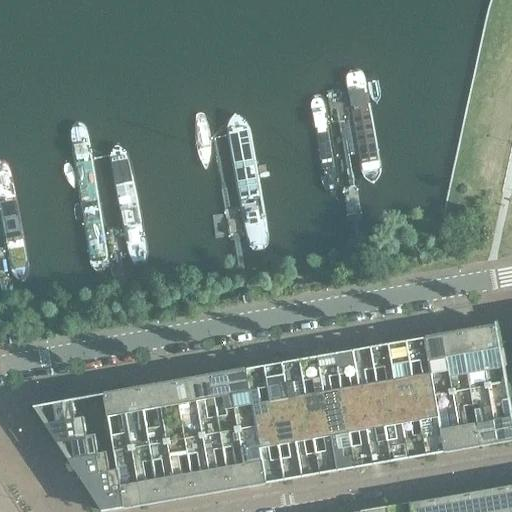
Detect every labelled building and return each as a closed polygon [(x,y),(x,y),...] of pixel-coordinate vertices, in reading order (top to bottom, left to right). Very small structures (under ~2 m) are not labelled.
[(347,85),(348,86),(359,163),(360,165),(361,167),(362,169),(364,171),(365,173),(367,174),(369,175),(371,176),(373,175),(374,174),(375,172),(376,170),(377,169),(378,167),(378,165),(378,163),(365,85),(365,83),(364,81),(363,80),(362,79),(361,78),(360,77),(358,76),(357,76),(355,76),(354,76),(352,77),(351,78),(350,79),(349,80),(348,82),(348,83),(347,85)] [(312,113),(313,115),(324,191),(325,194),(326,196),(327,198),(329,199),(330,201),(332,203),(334,204),(336,205),(338,204),(339,202),(340,201),(341,199),(342,197),(343,195),(343,193),(343,191),(330,113),(330,111),(329,110),(328,108),(327,107),(326,106),(325,105),(323,105),(322,104),(320,104),(319,105),(317,105),(316,106),(315,107),(314,109),(313,110),(313,112),(312,113)] [(71,125),(71,142),(91,261),(92,263),(93,265),(95,267),(96,269),(98,271),(100,272),(102,274),(105,275),(106,273),(108,271),(109,268),(110,266),(111,263),(111,261),(111,258),(91,139),(87,123),(86,122),(85,121),(83,120),(82,119),(80,119),(79,119),(77,119),(76,119),(74,120),(73,121),(72,122),(71,123),(71,125)] [(229,135),(248,230),(248,232),(249,234),(250,236),(251,238),(253,240),(254,241),(256,243),(257,244),(258,244),(260,244),(261,244),(262,244),(263,244),(264,243),(265,242),(266,241),(267,240),(268,238),(269,236),(269,234),(270,232),(270,230),(270,228),(269,226),(249,129),(248,127),(247,126),(246,124),(244,123),(243,121),(241,121),(239,120),(237,119),(235,121),(234,122),(232,124),(231,125),(230,127),(230,129),(229,131),(229,133),(229,135)] [(194,144),(194,146),(206,222),(206,224),(207,226),(209,228),(210,230),(212,232),(213,233),(215,235),(217,236),(219,235),(220,233),(222,232),(223,230),(223,228),(224,226),(224,224),(224,222),(211,144),(211,142),(210,141),(210,139),(209,138),(208,137),(206,136),(205,135),(203,135),(201,135),(200,136),(198,136),(197,137),(196,138),(195,140),(194,141),(194,143),(194,144)] [(110,157),(128,252),(129,254),(130,256),(131,258),(132,260),(133,262),(135,264),(137,265),(138,266),(139,266),(140,266),(141,266),(143,266),(144,266),(145,265),(146,264),(147,263),(148,262),(149,260),(150,258),(150,256),(150,254),(150,252),(150,250),(150,249),(130,151),(129,150),(128,148),(127,146),(125,145),(123,144),(121,143),(119,142),(117,141),(116,143),(114,144),(113,146),(112,147),(111,149),(110,151),(110,153),(110,155),(110,157)] [(0,156),(0,210),(9,266),(10,268),(11,270),(12,271),(13,272),(14,274),(16,275),(18,275),(19,276),(21,276),(23,275),(24,274),(25,273),(26,272),(27,270),(28,269),(28,267),(28,265),(28,263),(11,165),(6,156),(0,156)] [(503,349),(499,326),(481,329),(485,352),(503,349)] [(491,387),(485,352),(481,329),(463,332),(463,334),(473,390),(491,387)] [(473,390),(463,334),(463,332),(445,336),(445,337),(455,393),(473,390)] [(455,393),(445,337),(445,336),(427,339),(428,341),(437,396),(455,393)] [(437,396),(428,341),(427,339),(409,342),(419,399),(437,396)] [(419,399),(409,342),(391,345),(401,402),(419,399)] [(401,402),(391,345),(374,348),(384,405),(401,402)] [(384,405),(374,348),(356,351),(366,408),(384,405)] [(509,383),(503,349),(485,352),(491,387),(509,383)] [(366,408),(356,351),(338,354),(348,412),(366,408)] [(348,412),(338,354),(320,357),(330,415),(348,412)] [(330,415),(320,357),(302,361),(312,418),(330,415)] [(312,418),(302,361),(284,364),(294,421),(312,418)] [(294,421),(284,364),(266,367),(276,424),(294,421)] [(276,424),(266,367),(248,370),(258,427),(276,424)] [(258,427),(248,370),(230,373),(230,374),(240,430),(258,427)] [(240,430),(230,374),(230,373),(213,376),(213,377),(223,434),(240,430)] [(223,434),(213,377),(213,376),(195,379),(195,380),(205,437),(223,434)] [(205,437),(195,380),(195,379),(177,383),(187,440),(205,437)] [(187,440),(177,383),(159,386),(169,443),(187,440)] [(511,418),(511,401),(509,383),(491,387),(497,421),(511,418)] [(169,443),(159,386),(142,389),(151,446),(169,443)] [(501,444),(497,421),(491,387),(473,390),(483,447),(501,444)] [(151,446),(142,389),(124,392),(133,449),(151,446)] [(483,447),(473,390),(455,393),(465,450),(483,447)] [(133,449),(124,392),(105,395),(109,414),(112,433),(115,452),(133,449)] [(465,450),(455,393),(437,396),(447,453),(465,450)] [(109,414),(105,395),(38,407),(50,425),(109,414)] [(447,453),(437,396),(419,399),(429,456),(434,456),(434,455),(447,453)] [(429,456),(419,399),(401,402),(411,459),(423,457),(429,456)] [(411,459),(401,402),(384,405),(394,463),(398,462),(411,459)] [(394,463),(384,405),(366,408),(376,466),(394,463)] [(376,466),(366,408),(348,412),(358,469),(363,468),(376,466)] [(358,469),(348,412),(330,415),(340,472),(352,470),(358,469)] [(112,433),(109,414),(50,425),(61,442),(112,433)] [(340,472),(330,415),(312,418),(322,475),(340,472)] [(322,475),(312,418),(294,421),(304,478),(317,476),(322,475)] [(511,441),(511,418),(497,421),(501,444),(511,441)] [(304,478),(294,421),(276,424),(286,481),(304,478)] [(286,481),(276,424),(258,427),(268,484),(286,481)] [(268,484),(258,427),(240,430),(251,488),(268,484)] [(251,488),(240,430),(223,434),(233,491),(251,488)] [(115,452),(112,433),(61,442),(73,460),(115,452)] [(233,491),(223,434),(205,437),(215,494),(233,491)] [(215,494),(205,437),(187,440),(196,494),(197,496),(197,497),(215,494)] [(196,494),(187,440),(169,443),(179,500),(197,497),(197,496),(196,494)] [(179,500),(169,443),(151,446),(161,503),(179,500)] [(161,503),(151,446),(133,449),(143,506),(161,503)] [(110,511),(143,506),(133,449),(115,452),(119,471),(122,490),(96,495),(107,511),(110,511)] [(119,471),(115,452),(73,460),(84,477),(119,471)] [(122,490),(119,471),(84,477),(96,495),(122,490)] [(511,511),(511,486),(511,494),(511,511),(505,511),(501,488),(494,489),(495,493),(485,494),(484,491),(478,492),(478,496),(468,497),(468,494),(461,495),(462,498),(452,500),(451,497),(444,498),(445,501),(435,503),(435,500),(428,501),(429,504),(419,506),(418,502),(412,504),(413,511),(511,511)]
